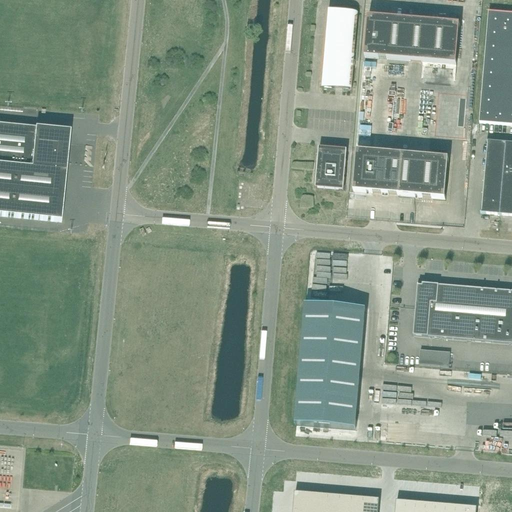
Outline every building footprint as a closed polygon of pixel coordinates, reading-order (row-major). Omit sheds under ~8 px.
[(488,24),(511,25),(511,15),(489,13),(488,24)] [(326,64),(324,88),(335,89),(343,90),(343,89),(350,90),(352,66),(355,67),(355,61),(352,61),(356,16),(330,14),(327,59),(324,59),(323,64),(326,64)] [(456,66),(460,26),(368,18),(365,59),(456,66)] [(511,35),(511,25),(488,24),(487,33),(511,35)] [(511,45),(511,35),(487,33),(486,43),(511,45)] [(511,55),(511,45),(486,43),(485,53),(511,55)] [(511,66),(511,55),(485,53),(484,63),(511,66)] [(511,75),(511,66),(484,63),(484,73),(511,75)] [(511,85),(511,75),(484,73),(483,83),(511,85)] [(511,85),(483,83),(482,93),(511,95),(511,85)] [(511,105),(511,95),(482,93),(481,103),(511,105)] [(511,115),(511,105),(481,103),(480,113),(511,115)] [(511,126),(511,115),(480,113),(479,124),(511,126)] [(70,133),(0,125),(0,216),(61,223),(70,133)] [(505,157),(506,144),(488,143),(487,155),(505,157)] [(336,150),(330,150),(330,149),(329,149),(329,152),(319,151),(316,187),(344,190),(347,153),(336,152),(337,150),(336,150)] [(448,163),(449,160),(357,152),(357,155),(358,156),(355,189),(354,189),(354,193),(445,200),(446,197),(444,197),(447,163),(448,163)] [(504,169),(505,157),(487,155),(486,167),(504,169)] [(503,181),(504,169),(486,167),(485,179),(503,181)] [(511,181),(511,169),(504,169),(503,181),(511,181)] [(501,193),(503,181),(485,179),(484,191),(501,193)] [(511,193),(511,181),(503,181),(501,193),(511,193)] [(500,205),(501,193),(484,191),(483,203),(500,205)] [(316,203),(317,193),(306,192),(305,203),(316,203)] [(511,205),(511,193),(501,193),(500,205),(511,205)] [(499,216),(500,205),(483,203),(482,214),(499,216)] [(511,216),(511,205),(500,205),(499,216),(511,216)] [(511,293),(423,285),(422,288),(418,287),(414,337),(511,345),(511,293)] [(435,353),(422,352),(420,352),(419,365),(449,368),(450,354),(435,353)] [(316,511),(318,496),(295,494),(293,511),(316,511)] [(327,511),(329,496),(318,496),(316,511),(327,511)] [(339,511),(341,497),(329,496),(327,511),(339,511)] [(339,511),(351,511),(353,498),(341,497),(339,511)] [(353,498),(351,511),(363,511),(365,499),(353,498)] [(363,511),(378,511),(380,501),(365,499),(363,511)] [(404,511),(405,503),(395,502),(394,511),(404,511)] [(414,511),(415,504),(405,503),(404,511),(414,511)]
